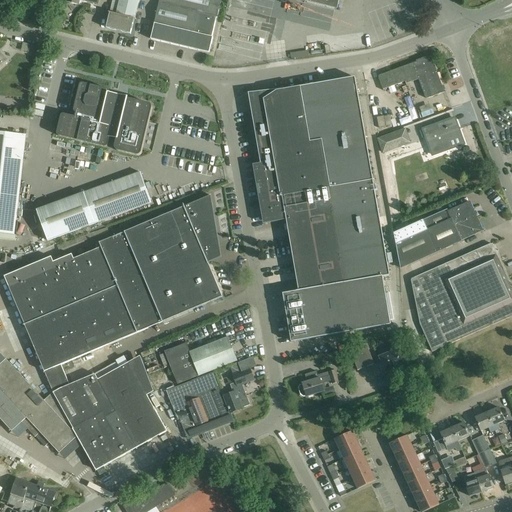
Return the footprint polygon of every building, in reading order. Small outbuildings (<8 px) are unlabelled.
[(113,0),(106,28),(131,34),(138,0),(113,0)] [(160,0),(155,24),(151,39),(210,53),(214,38),(212,37),(217,17),(217,18),(221,0),(160,0)] [(239,16),(265,22),(267,13),(269,14),(272,1),(267,0),(248,0),(248,2),(242,1),(239,16)] [(301,0),(337,9),(338,0),(301,0)] [(393,0),(375,10),(387,31),(413,17),(404,0),(393,0)] [(37,54),(38,47),(29,44),(27,52),(37,54)] [(0,68),(9,60),(0,50),(0,68)] [(310,51),(311,59),(322,58),(322,50),(310,51)] [(295,61),(307,58),(306,51),(293,54),(295,61)] [(417,62),(379,76),(378,76),(378,77),(383,89),(406,81),(407,84),(419,79),(425,96),(425,97),(426,98),(427,98),(428,98),(444,92),(431,56),(430,56),(429,56),(416,61),(417,62)] [(383,277),(389,276),(355,78),(276,91),(251,108),(261,164),(253,165),(263,224),(286,220),(299,291),(297,291),(297,292),(283,294),(291,342),(391,325),(383,277)] [(108,145),(110,137),(117,139),(115,146),(115,147),(115,148),(115,149),(116,150),(117,151),(118,151),(136,156),(137,156),(138,156),(139,155),(140,155),(140,154),(141,153),(152,109),(152,108),(151,107),(151,106),(150,105),(149,105),(130,100),(129,100),(128,100),(127,101),(126,102),(126,103),(125,105),(117,103),(107,101),(109,93),(107,89),(100,88),(100,87),(90,85),(83,83),(80,85),(74,110),(76,113),(75,117),(64,114),(61,116),(57,133),(59,136),(105,147),(108,145)] [(433,104),(435,110),(445,108),(444,101),(433,104)] [(401,108),(396,111),(401,121),(406,119),(401,108)] [(384,116),(377,117),(379,128),(386,127),(384,116)] [(454,118),(424,129),(434,155),(464,144),(454,118)] [(383,153),(411,143),(406,129),(378,139),(383,153)] [(28,137),(0,133),(0,239),(15,242),(16,236),(27,137),(28,137)] [(390,159),(426,146),(423,140),(382,154),(392,224),(400,223),(390,159)] [(68,165),(68,150),(61,150),(61,146),(55,146),(55,165),(68,165)] [(86,167),(89,156),(83,155),(84,151),(77,149),(73,164),(86,167)] [(185,164),(187,171),(196,168),(194,161),(185,164)] [(48,241),(152,203),(141,172),(37,210),(48,241)] [(209,187),(220,185),(219,179),(208,181),(209,187)] [(219,244),(214,212),(211,196),(185,207),(184,206),(183,206),(184,207),(99,243),(101,247),(8,286),(24,324),(23,325),(24,325),(44,372),(54,368),(62,388),(70,385),(61,365),(138,333),(134,324),(158,313),(162,323),(223,297),(208,263),(221,258),(219,244)] [(401,270),(462,242),(461,240),(482,231),(476,217),(479,216),(473,201),(448,212),(447,210),(394,233),(401,270)] [(20,223),(17,231),(23,233),(25,225),(20,223)] [(271,271),(291,267),(285,233),(280,234),(281,239),(275,240),(277,252),(267,254),(271,271)] [(432,353),(511,316),(511,292),(491,245),(411,280),(420,326),(432,353)] [(405,347),(412,344),(408,333),(400,336),(402,340),(401,340),(403,344),(405,347)] [(191,352),(187,343),(165,352),(178,385),(238,361),(229,337),(191,352)] [(357,371),(374,365),(366,344),(349,351),(357,371)] [(408,364),(402,349),(380,358),(382,364),(380,365),(382,370),(384,370),(385,372),(408,364)] [(346,366),(344,351),(337,352),(340,367),(346,366)] [(62,388),(61,388),(54,393),(45,401),(6,360),(0,365),(0,418),(12,431),(22,422),(35,437),(40,432),(60,453),(78,436),(91,460),(88,462),(89,464),(92,462),(96,470),(97,470),(99,474),(106,470),(104,466),(167,431),(129,362),(98,380),(95,374),(70,385),(62,388)] [(243,409),(242,408),(250,405),(242,385),(254,380),(250,369),(233,375),(236,383),(230,385),(233,393),(224,396),(215,372),(213,373),(213,372),(192,381),(194,386),(169,396),(178,420),(181,419),(188,439),(234,421),(231,413),(233,412),(233,414),(238,412),(237,410),(242,409),(243,409)] [(306,396),(307,397),(324,392),(323,389),(326,388),(325,384),(332,381),(333,384),(339,383),(335,370),(318,375),(317,371),(305,374),(307,382),(303,384),(303,385),(300,386),(299,388),(301,396),(303,397),(306,396)] [(154,399),(159,409),(164,407),(159,397),(154,399)] [(495,431),(500,429),(498,424),(504,421),(498,408),(487,413),(495,431)] [(495,431),(487,413),(475,418),(481,431),(488,428),(491,433),(495,431)] [(464,423),(452,428),(458,441),(469,436),(464,423)] [(455,448),(457,452),(461,450),(458,441),(452,428),(441,433),(443,440),(438,442),(442,451),(447,448),(448,451),(455,448)] [(340,450),(357,442),(352,431),(335,439),(340,450)] [(504,434),(498,437),(502,445),(507,442),(504,434)] [(484,452),(490,449),(484,435),(477,438),(484,452)] [(395,454),(412,446),(407,436),(390,444),(395,454)] [(484,452),(477,438),(472,441),(479,455),(484,452)] [(357,442),(340,450),(344,459),(362,451),(357,442)] [(412,446),(395,454),(399,464),(416,456),(412,446)] [(490,449),(484,452),(491,466),(497,463),(490,449)] [(362,451),(344,459),(349,469),(366,461),(362,451)] [(491,466),(484,452),(479,455),(485,469),(491,466)] [(421,465),(416,456),(399,464),(404,473),(421,465)] [(442,461),(446,469),(455,465),(454,462),(451,457),(442,461)] [(458,460),(461,466),(468,463),(465,457),(458,460)] [(511,482),(511,462),(509,458),(500,461),(499,463),(501,470),(501,471),(505,484),(511,482)] [(219,472),(224,469),(219,461),(214,464),(219,472)] [(371,471),(366,461),(349,469),(353,479),(371,471)] [(0,462),(0,486),(9,466),(0,462)] [(425,475),(421,465),(404,473),(408,483),(425,475)] [(207,480),(208,469),(196,469),(196,473),(192,473),(191,487),(202,487),(202,480),(207,480)] [(375,481),(371,471),(353,479),(358,489),(375,481)] [(477,479),(476,475),(475,473),(464,477),(466,482),(465,483),(470,497),(482,493),(477,479)] [(430,485),(425,475),(408,483),(413,493),(430,485)] [(489,475),(477,479),(482,493),(494,489),(489,475)] [(318,480),(320,485),(327,483),(324,477),(318,480)] [(37,487),(17,479),(7,505),(8,506),(8,505),(14,507),(13,510),(14,510),(14,509),(20,511),(21,510),(26,511),(27,511),(28,511),(33,511),(37,501),(52,506),(55,499),(56,499),(58,495),(56,495),(56,493),(43,489),(45,485),(39,483),(37,487)] [(143,511),(142,509),(147,506),(149,510),(174,495),(167,483),(145,496),(143,494),(123,506),(126,511),(143,511)] [(430,485),(413,493),(417,503),(434,495),(430,485)] [(434,495),(417,503),(421,511),(424,511),(439,505),(434,495)]
